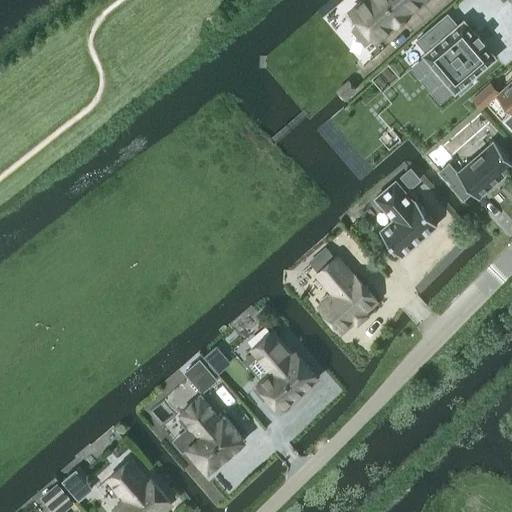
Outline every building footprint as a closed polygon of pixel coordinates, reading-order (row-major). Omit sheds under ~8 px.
[(352,29),(365,44),(374,37),(376,40),(396,23),(408,14),(407,13),(422,0),(364,0),(351,11),(361,22),(352,29)] [(448,13),(417,40),(419,42),(428,51),(426,53),(424,54),(426,56),(454,89),(454,90),(456,92),(458,90),(457,90),(458,89),(461,92),(473,82),(470,79),(489,63),(494,59),(496,57),(494,55),(483,43),(486,40),(485,39),(484,40),(479,35),(480,34),(479,33),(477,35),(466,22),(464,20),(462,22),(458,26),(450,16),(448,13)] [(349,80),(338,90),(345,98),(356,88),(349,80)] [(491,82),(473,99),(482,108),(488,103),(500,91),(491,82)] [(511,82),(510,85),(508,84),(488,103),(497,112),(507,103),(511,108),(511,82)] [(441,170),(440,171),(464,198),(465,197),(473,190),(479,197),(511,168),(511,159),(495,140),(458,171),(450,162),(441,170)] [(413,185),(420,178),(411,168),(402,176),(409,184),(413,185)] [(395,254),(398,251),(401,255),(437,224),(416,200),(414,202),(396,180),(376,197),(394,218),(380,231),(391,243),(388,245),(395,254)] [(319,306),(341,331),(377,300),(355,275),(354,276),(337,255),(335,257),(329,249),(312,264),(318,271),(317,273),(334,293),(331,296),(327,294),(321,299),(322,303),(319,306)] [(269,394),(280,407),(294,396),(294,397),(304,388),(303,388),(317,376),(296,352),(293,354),(273,331),(253,348),(273,371),(254,388),(264,399),(269,394)] [(206,355),(219,371),(230,362),(216,346),(206,355)] [(186,371),(202,391),(216,379),(199,359),(186,371)] [(175,413),(161,425),(184,452),(188,448),(208,471),(244,440),(224,415),(220,418),(200,395),(187,379),(163,399),(175,413)] [(114,508),(117,511),(160,511),(172,502),(150,477),(148,479),(130,459),(109,478),(126,498),(114,508)] [(74,468),(62,478),(79,498),(91,487),(74,468)] [(58,483),(42,496),(55,511),(60,511),(73,501),(58,483)]
